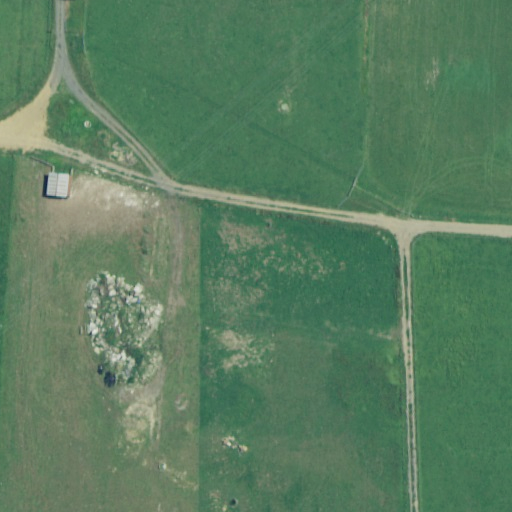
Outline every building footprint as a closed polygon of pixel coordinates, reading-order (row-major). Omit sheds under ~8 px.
[(0,172),(13,173),(14,152),(0,151),(0,172)] [(72,175),(54,173),(52,196),(70,197),(72,175)] [(143,321),(158,324),(161,307),(146,304),(143,321)] [(144,350),(140,338),(129,343),(131,331),(69,321),(66,341),(124,350),(127,357),(144,350)] [(172,350),(171,371),(203,373),(213,374),(215,349),(205,349),(205,336),(206,325),(183,323),(182,334),(173,334),(172,350)]
